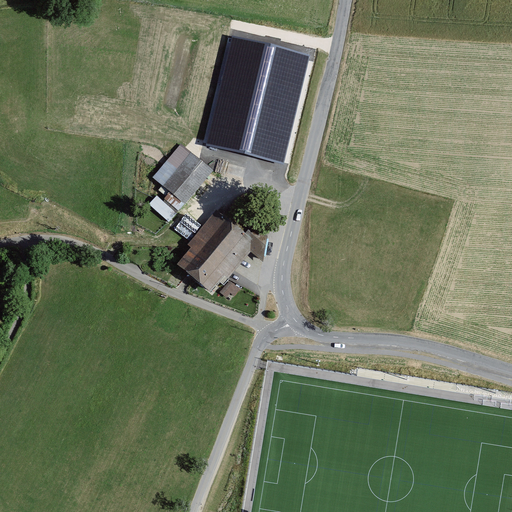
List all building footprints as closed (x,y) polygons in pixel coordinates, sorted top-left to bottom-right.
[(77,107),(75,129),(95,131),(97,109),(77,107)] [(152,178),(184,205),(213,171),(181,144),(152,178)] [(242,178),(246,166),(219,157),(215,169),(242,178)] [(189,246),(175,264),(208,293),(222,276),(227,279),(249,253),(263,261),(265,238),(249,228),(244,233),(216,211),(185,245),(189,246)] [(230,283),(220,294),(228,301),(232,296),(235,299),(241,292),(230,283)]
